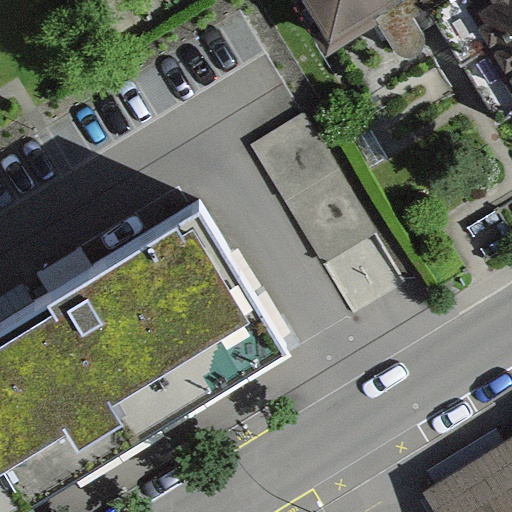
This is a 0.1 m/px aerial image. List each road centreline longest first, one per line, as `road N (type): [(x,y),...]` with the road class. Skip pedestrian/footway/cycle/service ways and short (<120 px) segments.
road 1 (unknown): [(0,247),(151,157),(189,148),(220,160),(261,211),(380,409)]
road 2 (residential): [(212,511),(511,330)]
